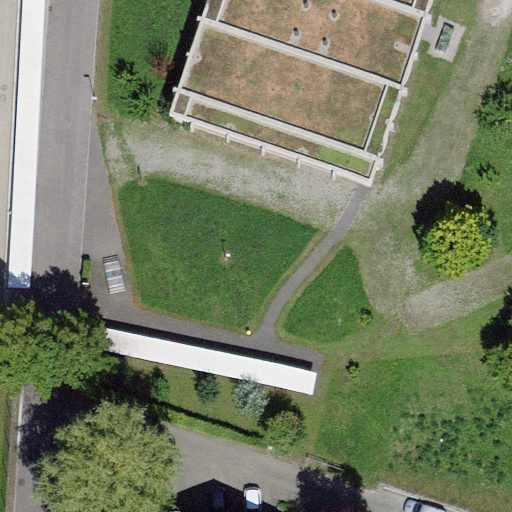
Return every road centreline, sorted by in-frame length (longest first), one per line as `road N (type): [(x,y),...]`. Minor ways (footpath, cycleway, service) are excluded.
road 1 (residential): [(81,0),(54,401)]
road 2 (residential): [(54,401),(368,511)]
